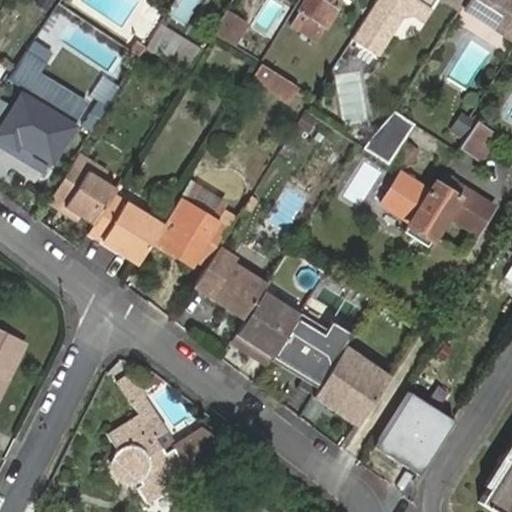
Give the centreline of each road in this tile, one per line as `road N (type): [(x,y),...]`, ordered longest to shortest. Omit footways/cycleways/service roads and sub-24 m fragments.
road 1 (residential): [(115,308),(351,488),(368,511)]
road 2 (residential): [(115,308),(8,511)]
road 3 (residential): [(435,511),(437,479),(511,362)]
road 4 (residential): [(0,221),(115,308)]
